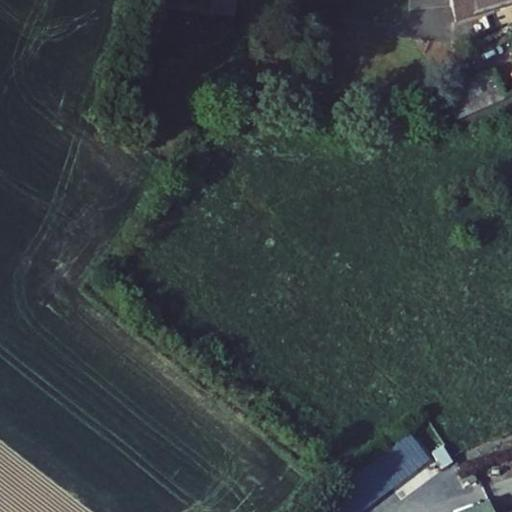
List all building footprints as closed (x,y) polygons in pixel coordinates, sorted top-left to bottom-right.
[(210,0),(210,14),(230,15),(230,0),(210,0)] [(511,0),(447,0),(453,15),(511,0)] [(461,85),(471,113),(500,101),(488,74),(461,85)] [(451,122),(471,113),(461,85),(439,94),(451,122)] [(367,503),(445,451),(427,425),(349,476),(367,503)]
